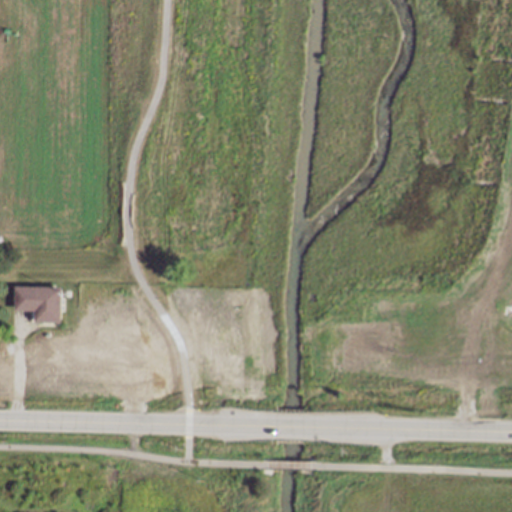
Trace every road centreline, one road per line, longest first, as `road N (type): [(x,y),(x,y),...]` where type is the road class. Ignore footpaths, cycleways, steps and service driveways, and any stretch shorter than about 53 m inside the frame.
road 1 (tertiary): [(0,419),(278,427)]
road 2 (tertiary): [(303,427),(511,432)]
